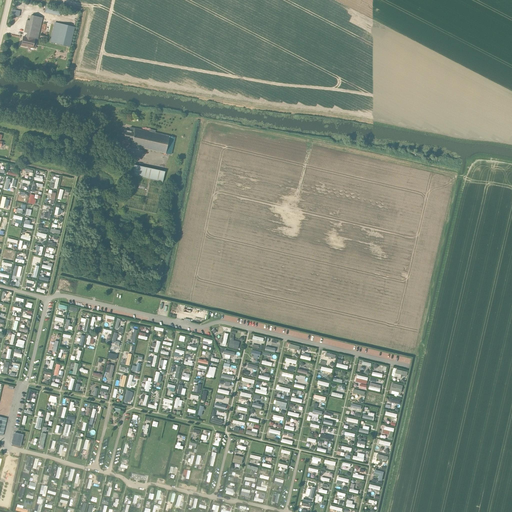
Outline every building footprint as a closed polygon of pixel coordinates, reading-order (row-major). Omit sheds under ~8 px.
[(46,7),(45,12),(52,14),(60,15),(61,10),(55,9),(46,7)] [(27,33),(26,37),(23,37),(21,46),(32,49),(35,39),(38,40),(43,18),(31,15),(29,21),(27,20),(24,32),(27,33)] [(50,42),(70,47),(75,27),(55,23),(50,42)] [(171,155),(174,138),(154,133),(154,131),(150,130),(149,132),(130,127),(129,131),(124,130),(122,138),(132,141),(131,146),(169,154),(171,155)] [(0,137),(0,146),(3,147),(4,140),(10,142),(11,137),(1,135),(0,138),(0,137)] [(133,165),(131,175),(162,182),(163,182),(165,172),(133,165)] [(230,340),(228,347),(238,349),(240,342),(230,340)] [(11,443),(12,444),(20,447),(23,435),(15,433),(13,433),(11,443)] [(234,455),(233,462),(241,464),(243,457),(234,455)]
